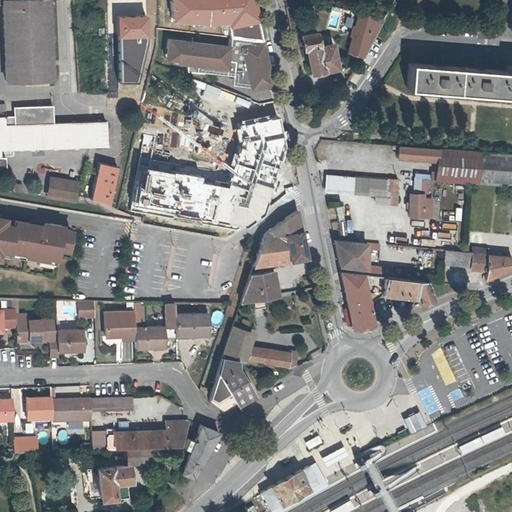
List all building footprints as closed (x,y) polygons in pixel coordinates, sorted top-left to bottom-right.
[(0,0),(0,1),(1,2),(1,6),(4,83),(53,81),(49,0),(0,0)] [(363,55),(384,18),(361,12),(348,51),(363,55)] [(300,35),(303,49),(306,48),(311,72),(337,67),(332,42),(318,45),(317,41),(319,41),(320,40),(319,37),(317,36),(316,36),(315,32),(300,35)] [(272,84),(262,39),(227,35),(226,45),(190,41),(166,38),(164,48),(170,49),(170,52),(176,53),(175,61),(194,64),(193,69),(213,72),(213,66),(231,68),(230,74),(239,75),(239,72),(245,73),(248,88),(272,84)] [(511,88),(511,63),(510,67),(414,61),(412,85),(509,92),(509,88),(511,88)] [(142,92),(106,93),(107,106),(133,106),(133,101),(143,101),(142,92)] [(252,100),(252,98),(247,96),(255,140),(273,148),(275,148),(283,146),(278,119),(277,111),(275,100),(259,103),(252,100)] [(0,174),(6,175),(6,156),(0,156),(0,148),(89,146),(105,145),(104,124),(53,125),(52,106),(13,107),(13,116),(5,116),(5,113),(0,112),(0,174)] [(234,130),(218,123),(216,129),(231,136),(234,130)] [(273,148),(255,140),(253,139),(244,161),(243,162),(264,172),(275,148),(273,148)] [(478,182),(480,149),(439,146),(438,146),(438,147),(398,145),(397,157),(437,161),(436,176),(433,176),(432,179),(478,182)] [(511,151),(480,149),(478,182),(511,184),(511,151)] [(117,165),(99,162),(90,199),(109,203),(117,165)] [(354,190),(355,176),(324,173),(323,187),(354,190)] [(386,189),(387,178),(355,176),(354,190),(374,192),(373,200),(384,201),(386,189)] [(398,178),(387,177),(387,178),(386,189),(397,190),(398,178)] [(77,183),(49,178),(46,196),(74,200),(75,198),(77,183)] [(409,193),(409,217),(422,217),(422,193),(409,193)] [(297,210),(269,229),(267,231),(265,233),(263,235),(260,245),(241,304),(280,298),(271,262),(306,256),(297,210)] [(0,248),(22,252),(21,255),(47,258),(47,256),(57,257),(59,243),(68,244),(71,228),(62,227),(63,224),(44,220),(43,224),(0,215),(0,248)] [(391,231),(391,244),(403,244),(403,231),(391,231)] [(366,248),(366,243),(334,239),(339,266),(365,269),(366,248)] [(466,252),(444,250),(443,264),(470,267),(470,270),(471,270),(486,271),(485,279),(511,269),(511,257),(511,256),(488,254),(472,253),(466,252)] [(364,274),(340,271),(351,329),(373,326),(371,311),(373,311),(364,274)] [(429,284),(387,279),(385,297),(399,299),(400,295),(417,297),(421,308),(435,302),(429,284)] [(95,299),(80,299),(80,316),(95,316),(95,299)] [(143,300),(135,300),(135,311),(136,326),(136,337),(136,346),(163,346),(163,338),(174,338),(174,333),(174,312),(173,301),(165,301),(165,325),(144,326),(143,300)] [(0,324),(16,324),(16,318),(16,312),(16,308),(0,308),(0,324)] [(136,337),(136,326),(135,311),(107,312),(107,334),(123,334),(123,337),(136,337)] [(174,312),(174,333),(187,333),(188,336),(207,336),(207,312),(174,312)] [(16,318),(16,324),(16,326),(17,339),(50,339),(50,354),(58,354),(58,353),(57,349),(57,340),(57,339),(54,339),(53,317),(16,318)] [(57,328),(57,339),(57,340),(57,349),(83,349),(82,328),(57,328)] [(239,331),(232,329),(227,344),(223,356),(239,359),(246,360),(249,346),(252,336),(239,331)] [(249,346),(246,360),(253,361),(256,347),(249,346)] [(256,347),(253,361),(288,367),(294,365),(297,351),(290,350),(289,352),(276,350),(276,349),(263,347),(262,348),(256,347)] [(239,359),(223,356),(210,397),(216,400),(222,396),(229,408),(254,393),(237,365),(239,359)] [(132,395),(111,396),(111,406),(132,405),(132,395)] [(111,396),(90,397),(90,410),(107,409),(107,406),(111,406),(111,396)] [(216,400),(210,397),(209,401),(223,412),(229,408),(222,396),(216,400)] [(50,418),(50,399),(50,397),(26,398),(27,419),(50,418)] [(0,419),(12,419),(11,398),(0,398),(0,419)] [(50,399),(50,418),(50,420),(89,419),(88,398),(50,399)] [(132,405),(111,406),(111,414),(107,414),(107,416),(130,415),(130,410),(133,410),(132,405)] [(418,409),(402,417),(407,426),(410,433),(426,424),(418,409)] [(143,430),(143,426),(135,427),(135,430),(113,431),(113,428),(105,428),(105,431),(91,431),(91,448),(123,448),(161,446),(179,445),(189,419),(165,419),(165,425),(165,427),(165,429),(143,430)] [(219,431),(215,429),(200,423),(198,431),(181,471),(193,477),(219,431)] [(503,426),(459,447),(462,452),(505,432),(503,426)] [(318,435),(304,442),(308,450),(322,442),(318,435)] [(13,437),(13,451),(36,450),(35,436),(13,437)] [(161,446),(123,448),(123,463),(162,461),(161,446)] [(343,446),(321,457),(325,466),(347,454),(343,446)] [(278,504),(270,509),(271,511),(280,511),(327,484),(323,478),(313,461),(307,465),(309,469),(313,475),(317,482),(306,488),(298,493),(289,498),(278,504)] [(129,479),(127,464),(97,467),(100,496),(126,494),(124,479),(129,479)] [(309,469),(307,465),(294,472),(288,476),(283,478),(278,481),(268,487),(260,492),(270,509),(278,504),(289,498),(298,493),(306,488),(317,482),(313,475),(309,469)] [(350,500),(329,511),(330,511),(343,511),(353,506),(350,500)]
